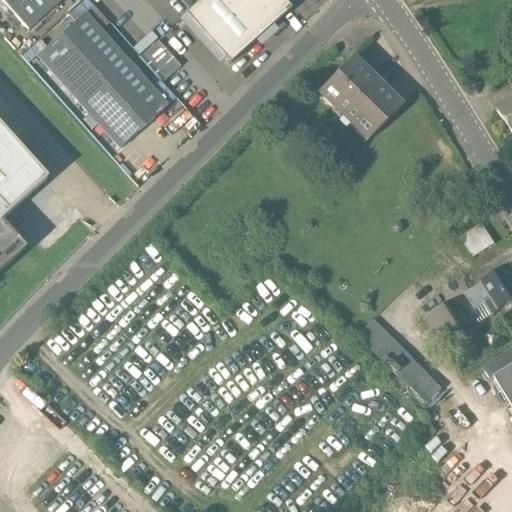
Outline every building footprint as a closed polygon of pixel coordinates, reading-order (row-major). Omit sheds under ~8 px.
[(0,0),(0,1),(26,30),(60,0),(0,0)] [(274,0),(198,0),(194,4),(179,18),(223,67),(285,12),(274,0)] [(36,61),(114,149),(120,144),(137,129),(162,108),(84,19),(36,61)] [(160,44),(141,61),(163,86),(182,69),(160,44)] [(355,61),(318,97),(366,146),(403,110),(355,61)] [(511,100),(489,118),(511,148),(511,147),(511,100)] [(0,206),(44,167),(0,118),(0,206)] [(475,190),(466,175),(457,181),(466,196),(475,190)] [(0,214),(0,259),(24,239),(0,214)] [(495,246),(482,226),(461,239),(474,259),(495,246)] [(511,310),(511,268),(511,267),(422,319),(440,349),(473,330),(467,319),(493,304),(501,317),(511,310)] [(445,394),(373,323),(357,340),(428,411),(445,394)] [(495,380),(511,369),(511,352),(482,370),(490,383),(495,380)] [(511,369),(495,380),(511,408),(511,369)]
